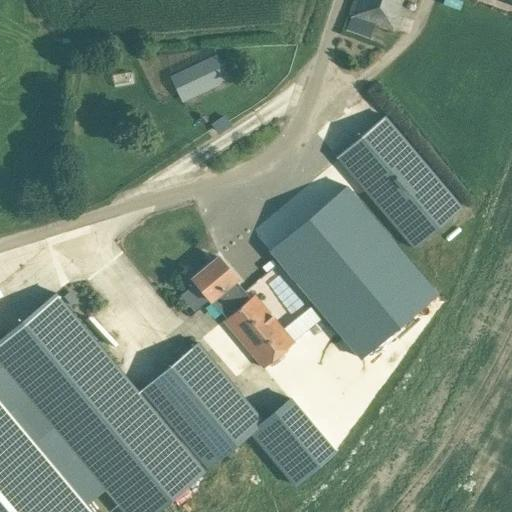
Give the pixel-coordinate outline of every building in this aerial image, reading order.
[(353,0),(348,15),(352,16),(347,28),(369,36),(374,24),(393,30),(399,14),(411,19),(413,11),(404,8),(407,0),(353,0)] [(215,55),(172,75),(178,87),(184,99),(226,78),(221,66),(215,55)] [(135,64),(119,66),(121,79),(135,77),(135,64)] [(337,157),(414,249),(462,208),(385,116),(337,157)] [(214,123),(220,132),(230,126),(224,117),(214,123)] [(343,180),(274,240),(357,336),(426,276),(343,180)] [(234,280),(236,278),(218,257),(192,279),(210,300),(211,300),(226,318),(224,320),(264,368),(294,342),(254,295),(250,298),(234,280)] [(65,296),(64,296),(71,305),(77,301),(69,292),(65,296)] [(0,339),(0,364),(123,511),(155,511),(253,430),(294,480),(331,448),(290,398),(263,421),(198,342),(138,392),(56,293),(0,339)] [(0,511),(94,511),(0,398),(0,511)]
